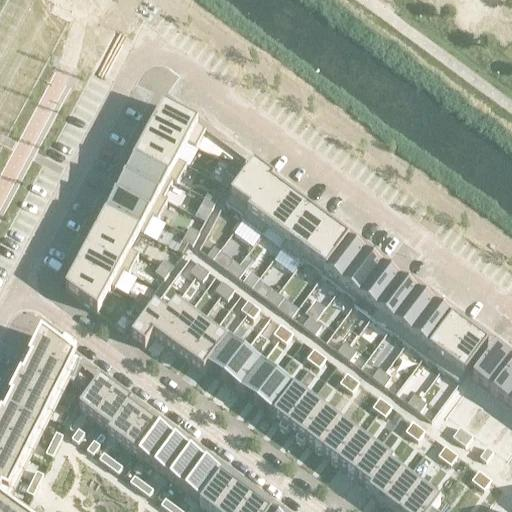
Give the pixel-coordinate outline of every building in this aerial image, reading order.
[(153,126),(153,128),(187,146),(197,127),(163,109),(158,119),(154,122),(153,126)] [(144,144),(143,146),(178,164),(187,146),(153,128),(148,137),(144,140),(144,144)] [(134,162),(134,164),(168,182),(178,164),(143,146),(138,155),(135,158),(134,162)] [(233,162),(229,168),(238,175),(243,169),(233,162)] [(134,164),(124,182),(159,200),(168,182),(134,164)] [(229,168),(224,174),(234,181),(238,175),(229,168)] [(253,168),(230,200),(249,214),(250,215),(271,186),(271,187),(274,184),(253,168)] [(124,182),(114,200),(149,218),(159,200),(124,182)] [(249,214),(247,217),(267,232),(290,201),(271,187),(271,186),(250,215),(249,214)] [(209,195),(205,202),(216,207),(219,200),(209,195)] [(114,200),(105,218),(139,236),(149,218),(114,200)] [(290,201),(267,232),(286,246),(309,215),(301,209),(301,204),(297,201),(292,202),(290,201)] [(205,202),(202,208),(212,214),(216,207),(205,202)] [(309,215),(286,246),(305,261),(328,229),(320,223),(320,218),(316,215),(311,216),(309,215)] [(105,218),(95,236),(130,254),(139,236),(105,218)] [(328,229),(305,261),(325,275),(347,245),(348,244),(340,237),(339,232),(335,229),(331,231),(328,229)] [(190,231),(186,238),(197,243),(200,237),(190,231)] [(86,252),(86,254),(120,272),(130,254),(95,236),(91,245),(87,248),(86,252)] [(186,238),(182,245),(193,250),(197,243),(186,238)] [(325,275),(323,276),(341,290),(365,258),(347,245),(325,275)] [(214,250),(207,260),(213,264),(220,255),(214,250)] [(86,254),(76,272),(111,290),(120,272),(86,254)] [(365,258),(341,290),(359,303),(382,271),(365,258)] [(164,263),(159,270),(169,277),(173,270),(164,263)] [(233,265),(226,274),(232,279),(239,269),(233,265)] [(196,267),(189,277),(195,281),(203,272),(196,267)] [(239,269),(232,279),(238,283),(245,274),(239,269)] [(159,270),(154,276),(164,283),(169,277),(159,270)] [(382,271),(359,303),(376,315),(399,284),(392,278),(392,274),(387,270),(383,272),(382,271)] [(76,272),(65,293),(97,316),(111,290),(76,272)] [(203,272),(195,281),(202,286),(209,276),(203,272)] [(399,284),(376,315),(393,328),(417,297),(409,291),(409,286),(405,283),(400,285),(399,284)] [(221,286),(214,295),(221,300),(228,290),(221,286)] [(228,290),(221,300),(227,305),(234,295),(228,290)] [(272,293),(264,303),(271,307),(278,298),(272,293)] [(139,297),(135,303),(144,310),(149,304),(139,297)] [(417,297),(393,328),(411,341),(434,310),(417,297)] [(278,298),(271,307),(277,312),(284,302),(278,298)] [(135,303),(130,309),(140,316),(144,310),(135,303)] [(247,305),(240,314),(246,319),(253,309),(247,305)] [(167,320),(152,340),(153,341),(165,349),(188,318),(175,308),(166,319),(167,320)] [(253,309),(246,319),(252,323),(259,314),(253,309)] [(434,310),(411,341),(429,354),(452,323),(444,317),(444,312),(440,309),(435,310),(434,310)] [(154,310),(131,341),(145,352),(153,341),(152,340),(167,320),(166,319),(154,310)] [(188,318),(165,349),(177,359),(201,327),(188,318)] [(125,336),(131,327),(121,319),(114,329),(124,337),(125,336)] [(309,321),(302,330),(308,335),(315,325),(309,321)] [(452,323),(429,354),(446,367),(470,336),(452,323)] [(315,325),(308,335),(314,339),(321,330),(315,325)] [(201,327),(177,359),(190,368),(213,336),(201,327)] [(280,329),(273,339),(279,343),(286,334),(280,329)] [(286,334),(279,343),(285,348),(292,338),(286,334)] [(213,336),(190,368),(203,378),(207,373),(206,373),(226,346),(213,336)] [(470,336),(446,367),(464,381),(488,349),(470,336)] [(0,511),(17,511),(11,507),(80,368),(75,365),(41,340),(0,421),(0,511)] [(226,346),(206,373),(207,373),(223,385),(244,356),(227,344),(226,346)] [(344,346),(337,356),(343,361),(350,351),(344,346)] [(350,351),(343,361),(349,365),(356,356),(350,351)] [(511,364),(495,352),(472,384),(493,399),(511,374),(511,364)] [(313,354),(306,363),(312,368),(319,358),(313,354)] [(244,356),(223,385),(239,397),(261,368),(244,356)] [(319,358),(312,368),(318,372),(326,363),(319,358)] [(261,368),(239,397),(256,409),(277,381),(261,368)] [(378,372),(371,382),(378,386),(385,377),(378,372)] [(511,374),(493,399),(511,413),(511,374)] [(385,377),(378,386),(384,391),(391,381),(385,377)] [(346,378),(339,388),(345,392),(353,383),(346,378)] [(277,381),(256,409),(273,422),(294,393),(277,381)] [(100,383),(78,412),(95,424),(116,395),(100,383)] [(353,383),(345,392),(352,397),(359,387),(353,383)] [(294,393),(273,422),(281,428),(278,432),(285,437),(288,433),(289,434),(310,405),(294,393)] [(116,395),(95,424),(109,435),(110,435),(129,410),(132,407),(131,407),(116,395)] [(414,398),(407,408),(413,412),(420,403),(414,398)] [(379,402),(372,412),(378,417),(385,407),(379,402)] [(420,403),(413,412),(419,417),(426,407),(420,403)] [(310,405),(289,434),(297,440),(295,444),(302,449),(304,445),(306,446),(327,418),(310,405)] [(385,407),(378,417),(384,421),(392,412),(385,407)] [(109,435),(107,438),(108,438),(123,450),(144,421),(129,410),(110,435),(109,435)] [(327,418),(306,446),(314,452),(316,456),(321,457),(322,458),(343,430),(327,418)] [(144,421),(123,450),(139,461),(160,433),(152,427),(150,423),(145,422),(144,421)] [(412,427),(405,436),(411,441),(418,431),(412,427)] [(343,430),(322,458),(330,464),(333,468),(337,469),(339,470),(360,442),(343,430)] [(418,431),(411,441),(417,445),(424,436),(418,431)] [(460,432),(453,442),(459,446),(466,437),(460,432)] [(78,433),(71,443),(77,447),(84,438),(78,433)] [(160,433),(139,461),(154,473),(175,444),(160,433)] [(56,436),(50,447),(58,450),(63,440),(56,436)] [(466,437),(459,446),(465,451),(472,441),(466,437)] [(360,442),(339,470),(347,476),(349,480),(354,482),(355,482),(376,454),(360,442)] [(93,444),(86,454),(93,459),(100,449),(93,444)] [(175,444),(154,473),(169,484),(191,455),(175,444)] [(50,447),(45,457),(52,461),(58,450),(50,447)] [(445,451),(438,460),(444,465),(451,455),(445,451)] [(486,452),(479,461),(485,466),(492,456),(486,452)] [(376,454),(355,482),(371,494),(371,495),(390,469),(391,470),(393,467),(376,454)] [(191,455),(169,484),(185,495),(206,467),(191,455)] [(451,455),(444,465),(450,470),(457,460),(451,455)] [(103,457),(99,463),(108,470),(113,464),(103,457)] [(113,464),(108,470),(117,477),(122,471),(113,464)] [(206,467),(185,495),(200,507),(221,478),(206,467)] [(371,494),(368,497),(377,504),(380,508),(384,509),(385,510),(406,481),(391,470),(390,469),(371,495),(371,494)] [(36,475),(31,485),(38,489),(43,478),(36,475)] [(478,476),(471,485),(477,490),(484,480),(478,476)] [(200,507),(199,509),(203,511),(222,511),(237,493),(236,492),(234,488),(229,486),(221,480),(222,479),(221,478),(200,507)] [(134,480),(130,486),(139,493),(144,487),(134,480)] [(484,480),(477,490),(484,494),(491,485),(484,480)] [(406,481),(385,510),(388,511),(409,511),(423,493),(406,481)] [(31,485),(26,496),(33,499),(38,489),(31,485)] [(144,487),(139,493),(148,500),(153,494),(144,487)] [(237,493),(222,511),(248,511),(254,505),(252,504),(250,500),(245,499),(237,493)] [(423,493),(409,511),(435,511),(440,506),(423,493)] [(165,502),(160,509),(164,511),(172,511),(175,509),(165,502)]
